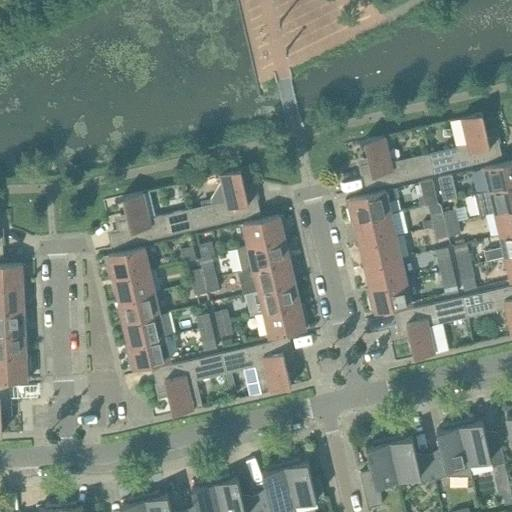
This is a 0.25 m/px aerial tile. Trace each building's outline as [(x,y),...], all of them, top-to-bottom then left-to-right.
[(467,143),(429,152),(433,172),(502,156),(496,133),(487,135),(481,112),(461,117),(467,143)] [(365,188),(433,172),(429,152),(390,161),(384,134),(363,139),(369,162),(360,165),(365,188)] [(489,189),(511,184),(511,159),(484,166),(489,189)] [(245,191),(240,168),(220,173),(222,181),(220,181),(211,198),(212,203),(187,208),(192,228),(260,212),(255,189),(245,191)] [(419,182),(425,204),(425,205),(437,202),(432,179),(419,182)] [(495,211),(511,207),(511,184),(489,189),(474,193),(479,215),(495,211)] [(440,188),(443,200),(455,197),(452,185),(440,188)] [(345,199),(350,222),(391,212),(388,200),(398,196),(396,187),(345,199)] [(114,246),(192,228),(187,208),(149,217),(142,191),(122,195),(127,219),(119,221),(121,230),(111,233),(114,246)] [(500,234),(511,230),(511,207),(495,211),(500,234)] [(455,208),(442,211),(445,223),(458,220),(455,208)] [(445,223),(442,211),(430,214),(433,226),(445,223)] [(355,244),(396,235),(391,212),(350,222),(354,221),(359,242),(355,243),(355,244)] [(243,223),(248,245),(288,236),(283,213),(243,223)] [(458,220),(445,223),(448,235),(460,232),(458,220)] [(448,235),(445,223),(433,226),(435,238),(448,235)] [(487,260),(505,256),(511,254),(511,230),(500,234),(503,247),(485,251),(487,260)] [(360,265),(361,266),(401,257),(396,235),(355,244),(356,244),(359,244),(364,264),(360,265)] [(288,237),(288,236),(248,245),(236,248),(241,270),(293,258),(289,258),(284,238),(288,237)] [(214,253),(211,241),(198,244),(201,256),(214,253)] [(144,246),(103,255),(109,278),(149,269),(144,246)] [(195,258),(192,246),(180,248),(183,261),(195,258)] [(458,267),(471,264),(468,252),(456,255),(458,267)] [(453,268),(450,256),(437,259),(440,271),(453,268)] [(366,288),(406,279),(401,257),(361,266),(361,267),(365,266),(369,287),(366,288)] [(293,259),(293,258),(241,270),(237,271),(243,293),(245,293),(298,280),(294,281),(289,260),(293,259)] [(0,263),(0,287),(26,286),(25,263),(0,263)] [(201,267),(204,279),(216,276),(213,264),(201,267)] [(461,279),(474,276),(471,264),(458,267),(461,279)] [(189,270),(192,282),(204,279),(201,267),(189,270)] [(455,280),(453,268),(440,271),(443,283),(455,280)] [(114,300),(154,291),(149,269),(109,278),(113,278),(118,299),(114,299),(114,300)] [(216,276),(204,279),(206,291),(218,289),(216,276)] [(206,291),(204,279),(192,282),(194,294),(206,291)] [(371,311),(411,302),(406,279),(366,288),(371,311)] [(298,280),(245,293),(250,315),(263,312),(304,303),(303,302),(300,303),(295,282),(299,281),(298,280)] [(511,284),(462,296),(467,316),(505,307),(511,334),(511,333),(511,284)] [(0,287),(0,309),(27,309),(27,308),(23,308),(22,287),(26,286),(0,287)] [(119,322),(159,313),(154,291),(114,300),(114,301),(118,300),(123,321),(119,322)] [(428,325),(467,316),(462,296),(394,312),(399,335),(408,333),(414,357),(434,352),(428,325)] [(309,326),(304,303),(263,312),(269,335),(309,326)] [(214,311),(217,323),(229,320),(227,308),(214,311)] [(0,309),(0,332),(28,331),(24,331),(23,309),(27,309),(0,309)] [(196,315),(199,327),(211,324),(208,312),(196,315)] [(124,344),(164,335),(159,313),(119,322),(119,323),(123,322),(128,343),(124,344)] [(220,335),(232,332),(229,320),(217,323),(220,335)] [(211,324),(199,327),(201,339),(214,336),(211,324)] [(0,332),(0,355),(29,354),(29,353),(25,354),(24,332),(28,332),(28,331),(0,332)] [(164,335),(124,344),(129,367),(170,358),(164,335)] [(255,365),(261,392),(290,385),(285,362),(294,360),(289,336),(220,352),(225,372),(231,371),(255,365)] [(167,389),(172,413),(202,406),(195,379),(225,372),(220,352),(152,368),(158,391),(167,389)] [(29,354),(0,355),(0,378),(30,378),(29,354)] [(230,392),(236,390),(231,371),(225,372),(230,392)] [(0,432),(2,433),(0,409),(10,408),(9,385),(0,384),(0,432)] [(474,416),(458,420),(468,463),(490,458),(492,465),(505,462),(499,437),(486,440),(481,419),(474,420),(474,418),(474,416)] [(429,453),(434,478),(447,475),(471,475),(468,463),(458,420),(442,424),(442,425),(443,425),(443,428),(436,429),(441,450),(429,453)] [(404,433),(388,436),(398,479),(420,474),(422,481),(434,478),(429,453),(416,456),(411,435),(404,437),(404,434),(404,433)] [(371,469),(368,470),(359,472),(368,507),(382,504),(379,484),(398,479),(388,436),(372,440),(372,441),(373,441),(373,444),(366,446),(371,469)] [(299,457),(283,461),(294,504),(316,499),(316,498),(324,496),(320,479),(312,481),(307,459),(300,461),(299,458),(300,458),(299,457)] [(295,511),(294,504),(283,461),(267,464),(268,466),(269,468),(261,470),(266,491),(254,494),(258,511),(295,511)] [(213,477),(221,511),(258,511),(254,494),(242,497),(237,476),(230,477),(229,475),(229,473),(213,477)] [(221,511),(213,477),(197,481),(198,482),(199,485),(191,486),(196,507),(184,510),(184,511),(221,511)] [(159,490),(143,494),(147,511),(184,511),(184,510),(176,511),(171,511),(167,492),(160,494),(159,491),(159,490)] [(123,511),(147,511),(143,494),(127,497),(128,499),(128,498),(129,501),(121,503),(123,511)] [(76,501),(60,502),(60,511),(82,511),(82,505),(75,505),(75,502),(76,502),(76,501)] [(60,511),(60,502),(45,503),(45,504),(45,507),(38,507),(38,511),(60,511)]
